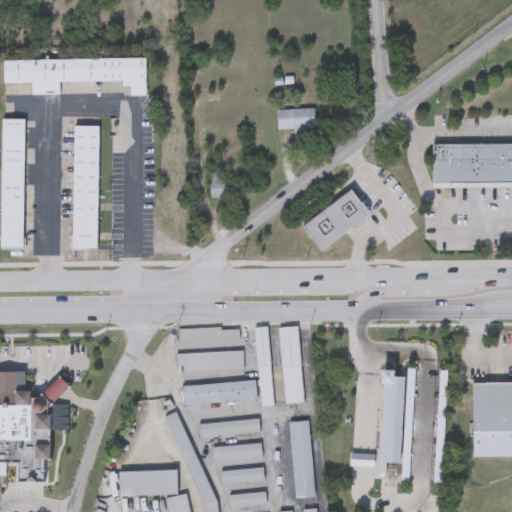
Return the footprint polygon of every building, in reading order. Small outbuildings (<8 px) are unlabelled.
[(145,96),(129,96),(129,82),(3,84),(3,61),(144,59),(145,96)] [(313,110),(314,130),(276,130),(276,111),(313,110)] [(0,250),(0,120),(24,120),(23,250),(0,250)] [(97,126),(96,250),(72,249),(73,126),(97,126)] [(449,183),(450,143),(437,143),(437,183),(449,183)] [(462,183),(462,143),(450,143),(449,183),(462,183)] [(474,183),(475,143),(462,143),(462,183),(474,183)] [(487,183),(487,143),(475,143),(474,183),(487,183)] [(499,184),(499,144),(487,143),(487,183),(499,184)] [(511,184),(511,143),(499,144),(499,184),(511,184)] [(224,180),(224,199),(210,199),(210,180),(224,180)] [(302,225),(351,191),(369,216),(319,250),(302,225)] [(255,328),(268,327),(271,406),(259,406),(255,328)] [(302,404),(283,405),(279,328),(298,327),(302,404)] [(176,330),(238,328),(238,340),(177,342),(176,330)] [(242,370),(177,372),(177,354),(242,352),(242,370)] [(0,371),(23,371),(22,389),(28,390),(28,395),(45,395),(47,395),(46,481),(14,480),(15,462),(0,462),(0,371)] [(254,381),(255,400),(182,405),(181,386),(254,381)] [(511,457),(474,458),(473,384),(511,383),(511,457)] [(202,511),(167,416),(178,412),(215,511),(202,511)] [(400,463),(384,463),(384,472),(379,472),(379,415),(395,415),(395,420),(400,420),(400,463)] [(258,433),(198,437),(198,424),(258,420),(258,433)] [(288,423),(307,421),(314,497),(294,499),(288,423)] [(212,446),(260,445),(261,458),(212,459),(212,446)] [(349,468),(349,454),(363,454),(374,454),(374,468),(363,468),(349,468)] [(262,482),(220,484),(220,471),(262,470),(262,482)] [(118,497),(117,473),(176,472),(176,496),(118,497)] [(264,507),(229,508),(228,495),(264,494),(264,507)] [(128,511),(128,506),(146,505),(146,511),(167,511),(167,498),(189,498),(189,511),(128,511)]
